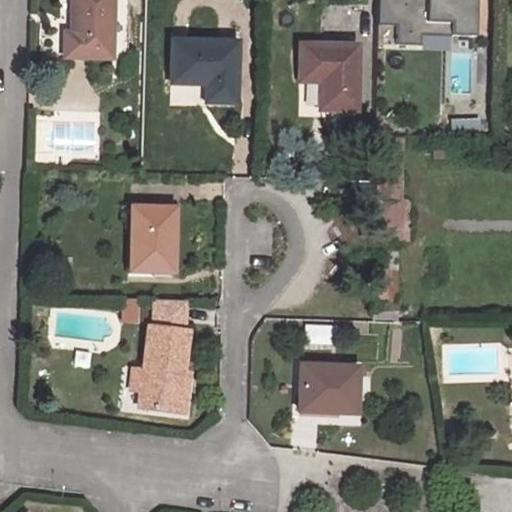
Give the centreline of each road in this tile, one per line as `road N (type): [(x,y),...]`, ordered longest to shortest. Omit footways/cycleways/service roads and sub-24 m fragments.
road 1 (residential): [(10,0),(0,294)]
road 2 (residential): [(228,478),(233,269),(258,230)]
road 3 (residential): [(228,478),(423,503)]
road 4 (residential): [(0,447),(120,463)]
